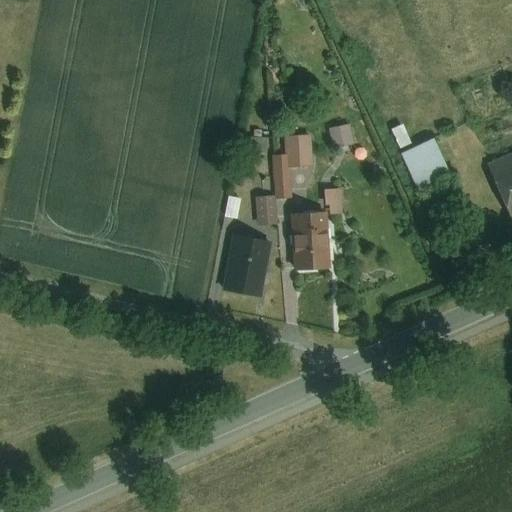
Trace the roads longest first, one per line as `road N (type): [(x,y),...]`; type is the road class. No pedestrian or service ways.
road 1 (residential): [(0,272),(282,340),(323,361),(332,375)]
road 2 (tertiary): [(26,511),(332,375)]
road 3 (tertiary): [(332,375),(511,295)]
